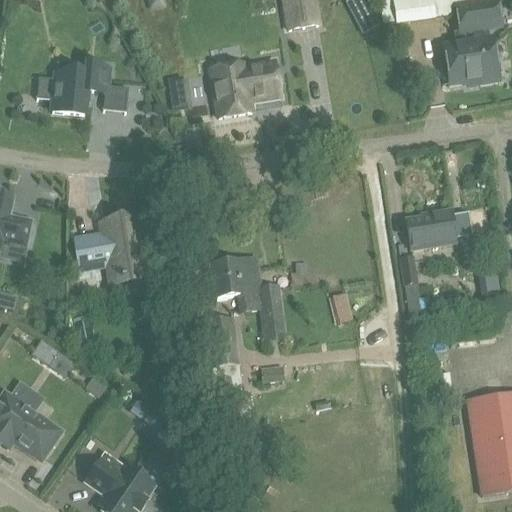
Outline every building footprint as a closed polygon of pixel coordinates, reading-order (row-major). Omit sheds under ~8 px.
[(281,0),(287,37),(301,35),(303,36),(315,34),(316,33),(322,32),(317,0),(281,0)] [(379,0),(385,28),(398,26),(398,28),(437,21),(433,0),(379,0)] [(349,10),(363,35),(377,27),(363,2),(349,10)] [(457,36),(459,48),(444,51),(446,68),(442,69),(444,82),(449,82),(449,87),(478,82),(479,86),(498,83),(491,43),(488,43),(486,32),(500,29),(496,4),(456,10),(460,36),(457,36)] [(89,69),(56,66),(52,116),(64,117),(64,116),(84,118),(85,106),(86,106),(87,98),(86,98),(86,94),(106,96),(108,73),(89,71),(89,69)] [(243,67),(210,73),(218,122),(251,116),(249,105),(280,100),(275,66),(244,71),(243,67)] [(3,245),(25,250),(31,225),(17,221),(16,224),(8,222),(13,201),(0,198),(0,254),(1,255),(3,245)] [(431,218),(432,221),(406,226),(410,254),(455,246),(450,215),(431,218)] [(108,239),(75,244),(80,272),(119,265),(121,280),(119,280),(120,286),(125,285),(146,281),(136,222),(106,227),(108,239)] [(412,261),(399,263),(409,323),(422,321),(412,261)] [(244,308),(260,306),(264,338),(283,335),(278,294),(294,292),(291,270),(256,275),(255,263),(233,266),(237,299),(243,298),(244,308)] [(237,299),(233,266),(210,269),(215,302),(237,299)] [(479,273),(485,307),(500,305),(494,271),(479,273)] [(345,297),(329,301),(335,329),(352,324),(345,297)] [(207,327),(216,384),(224,428),(240,425),(233,390),(228,388),(227,383),(242,381),(234,323),(207,327)] [(92,338),(76,340),(79,354),(95,351),(92,338)] [(58,356),(48,370),(64,381),(74,367),(58,356)] [(282,370),(263,372),(264,384),(283,381),(282,370)] [(82,393),(95,402),(104,390),(91,381),(82,393)] [(5,398),(0,404),(0,446),(2,445),(10,450),(13,445),(26,454),(29,451),(42,460),(59,436),(44,425),(42,428),(31,420),(36,412),(13,396),(9,402),(5,398)] [(511,397),(466,404),(481,500),(511,494),(511,397)] [(145,503),(154,490),(125,470),(124,471),(104,458),(85,486),(97,495),(99,493),(105,498),(98,508),(104,511),(141,511),(147,505),(145,503)]
